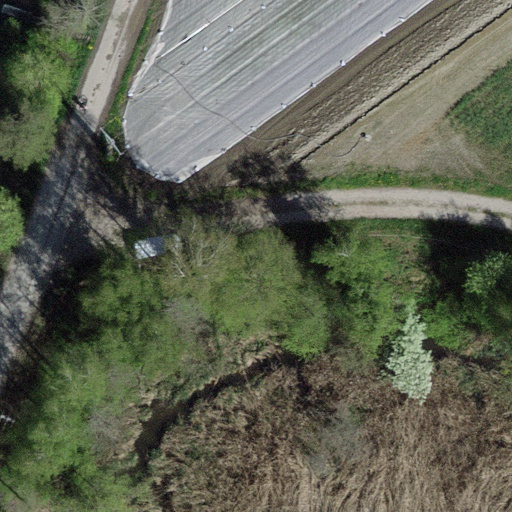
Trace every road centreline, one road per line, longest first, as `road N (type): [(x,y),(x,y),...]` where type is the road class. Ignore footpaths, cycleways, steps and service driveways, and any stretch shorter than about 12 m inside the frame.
road 1 (track): [(511,222),(379,214),(39,253)]
road 2 (unclassified): [(132,0),(0,348)]
